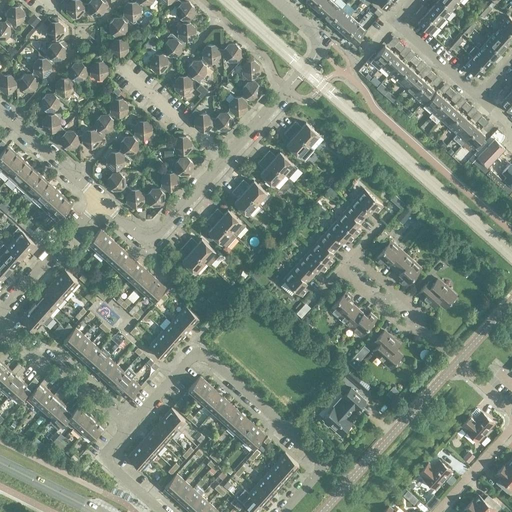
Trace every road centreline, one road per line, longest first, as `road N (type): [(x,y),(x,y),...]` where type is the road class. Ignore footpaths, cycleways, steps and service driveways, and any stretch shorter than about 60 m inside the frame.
road 1 (residential): [(100,204),(142,239),(154,239),(288,89),(320,39),(273,0)]
road 2 (residential): [(132,426),(198,352),(320,469)]
road 3 (tertiary): [(323,511),(457,361)]
road 4 (residential): [(132,426),(0,326)]
road 5 (residential): [(0,320),(100,204)]
road 6 (residential): [(100,204),(0,115)]
road 7 (residential): [(162,511),(104,458),(132,426)]
